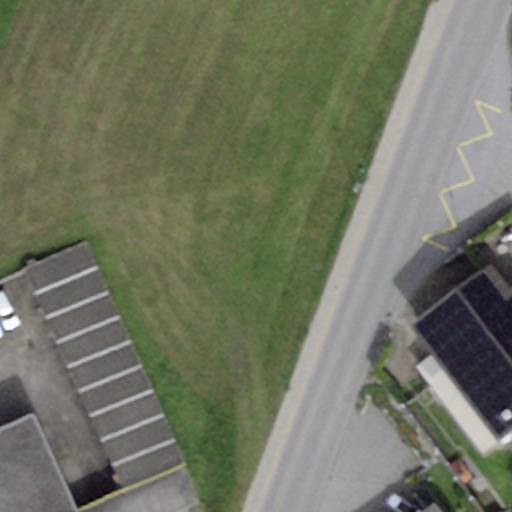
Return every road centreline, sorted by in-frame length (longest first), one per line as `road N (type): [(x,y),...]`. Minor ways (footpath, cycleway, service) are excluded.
road 1 (tertiary): [(424,150),(294,511)]
road 2 (tertiary): [(488,0),(424,150)]
